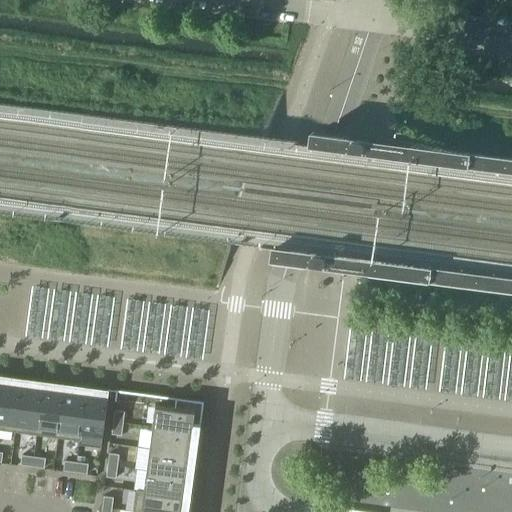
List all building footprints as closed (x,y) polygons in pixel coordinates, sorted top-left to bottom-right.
[(372,143),(359,141),(358,151),(370,153),(372,143)] [(333,257),(321,255),(319,265),(332,267),(333,257)] [(193,307),(192,324),(206,324),(207,308),(193,307)] [(124,335),(122,345),(162,351),(164,337),(146,335),(148,326),(142,325),(140,333),(139,333),(138,337),(124,335)] [(511,344),(351,325),(345,379),(511,398),(511,344)] [(94,328),(92,342),(108,344),(110,331),(94,328)] [(0,422),(16,424),(21,385),(0,381),(0,422)] [(16,424),(37,427),(43,388),(21,385),(16,424)] [(37,427),(59,430),(64,390),(43,388),(37,427)] [(59,430),(80,433),(85,393),(64,390),(59,430)] [(85,393),(80,433),(102,436),(108,396),(85,393)] [(155,405),(152,427),(192,433),(193,424),(200,425),(203,402),(176,398),(174,408),(155,405)] [(115,410),(113,422),(123,424),(124,412),(115,410)] [(123,424),(113,422),(111,434),(121,435),(123,424)] [(152,427),(149,449),(189,454),(192,433),(152,427)] [(149,449),(147,470),(186,476),(189,454),(149,449)] [(109,453),(107,465),(117,466),(119,455),(109,453)] [(20,465),(32,466),(33,457),(21,455),(20,465)] [(33,457),(32,466),(44,468),(45,458),(33,457)] [(63,471),(75,472),(76,462),(64,461),(63,471)] [(76,462),(75,472),(87,474),(88,464),(76,462)] [(117,466),(107,465),(106,477),(116,478),(117,466)] [(147,470),(144,492),(183,497),(186,476),(147,470)] [(144,492),(141,511),(181,511),(183,497),(144,492)] [(103,496),(102,508),(111,509),(113,497),(103,496)]
